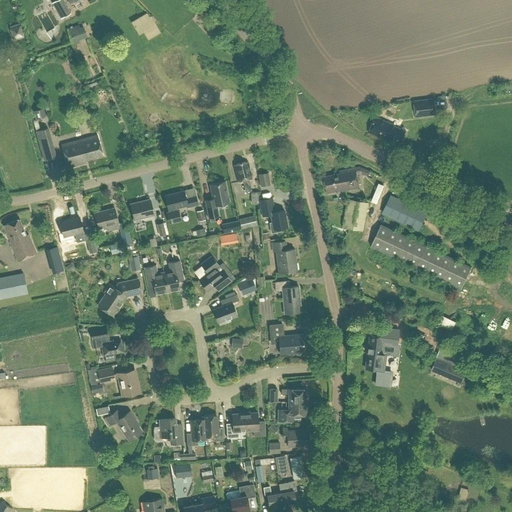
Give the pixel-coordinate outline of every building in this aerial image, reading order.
[(70,13),(63,0),(55,0),(54,1),(63,17),(70,13)] [(83,24),(70,31),(76,43),(90,37),(83,24)] [(436,115),(434,98),(413,101),(416,117),(436,115)] [(46,116),(43,107),(33,110),(35,119),(46,116)] [(379,137),(380,134),(401,143),(406,131),(394,125),(375,116),(368,132),(379,137)] [(56,157),(48,127),(35,131),(43,160),(56,157)] [(67,167),(85,163),(84,160),(103,155),(98,135),(61,144),(67,167)] [(252,179),(248,161),(244,162),(244,161),(234,164),(233,165),(238,182),(243,181),(245,191),(251,190),(248,179),(252,179)] [(339,171),(340,174),(324,177),(327,193),(342,189),(342,191),(359,188),(355,168),(339,171)] [(269,185),(267,172),(257,174),(259,186),(269,185)] [(229,202),(224,181),(210,184),(213,198),(205,200),(209,217),(218,215),(216,204),(229,202)] [(185,198),(184,190),(164,195),(167,210),(168,210),(168,212),(165,212),(168,223),(180,220),(177,208),(186,205),(187,207),(199,204),(196,195),(185,198)] [(428,211),(391,194),(382,213),(419,231),(428,211)] [(369,202),(347,198),(342,227),(364,230),(369,202)] [(260,201),(262,213),(275,211),(273,199),(260,201)] [(153,215),(150,200),(130,205),(134,220),(153,215)] [(118,223),(114,209),(95,214),(99,229),(106,227),(107,231),(119,228),(123,244),(121,245),(123,252),(134,249),(133,242),(130,243),(125,221),(118,223)] [(205,219),(202,210),(196,211),(198,221),(205,219)] [(287,226),(284,210),(271,212),(274,228),(287,226)] [(257,226),(255,215),(238,219),(241,229),(257,226)] [(82,230),(79,217),(60,222),(64,238),(75,235),(76,242),(85,240),(85,241),(86,241),(89,253),(96,252),(90,228),(82,230)] [(25,234),(18,218),(3,225),(10,241),(9,242),(17,261),(36,253),(28,235),(25,234)] [(159,236),(166,234),(163,222),(157,224),(159,236)] [(471,266),(381,224),(371,246),(461,288),(471,266)] [(286,249),(285,239),(273,241),(274,251),(277,251),(279,271),(297,269),(295,248),(286,249)] [(64,270),(57,246),(48,248),(55,272),(64,270)] [(140,269),(138,256),(129,257),(131,270),(140,269)] [(207,290),(220,280),(224,285),(230,280),(219,264),(218,264),(213,258),(209,257),(203,262),(202,266),(207,273),(198,279),(207,290)] [(164,273),(168,291),(180,289),(179,281),(185,279),(181,261),(169,263),(171,272),(164,273)] [(168,291),(164,273),(158,274),(157,265),(145,268),(149,286),(155,285),(157,293),(168,291)] [(0,298),(26,293),(22,273),(0,277),(0,298)] [(142,293),(139,278),(119,282),(116,287),(110,285),(105,293),(106,294),(99,305),(114,315),(119,308),(120,309),(126,301),(124,300),(127,296),(142,293)] [(275,291),(282,290),(284,313),(300,312),(298,286),(289,286),(289,280),(274,282),(275,291)] [(256,283),(240,289),(243,295),(258,289),(256,283)] [(239,299),(237,293),(222,298),(225,305),(213,309),(218,322),(237,314),(232,302),(239,299)] [(441,315),(439,324),(455,327),(457,319),(441,315)] [(283,336),(281,323),(270,324),(272,342),(280,341),(281,354),(304,352),(303,334),(283,336)] [(398,329),(376,326),(375,335),(369,334),(365,369),(376,371),(374,384),(387,386),(389,372),(383,371),(385,354),(381,354),(382,342),(396,344),(398,329)] [(109,338),(107,327),(91,330),(95,348),(101,347),(101,349),(103,349),(104,355),(107,355),(108,362),(117,361),(115,355),(126,353),(124,344),(122,345),(121,340),(113,342),(112,337),(109,338)] [(468,370),(436,357),(431,370),(463,383),(468,370)] [(140,391),(137,381),(136,381),(133,370),(114,374),(112,367),(98,370),(100,382),(120,378),(124,395),(140,391)] [(481,379),(485,372),(475,368),(472,375),(481,379)] [(277,401),(277,388),(269,388),(269,401),(277,401)] [(288,401),(308,401),(308,396),(306,396),(307,389),(281,388),(281,394),(288,394),(288,401)] [(288,401),(288,409),(281,409),(281,420),(293,420),(293,414),(306,415),(306,407),(308,407),(308,401),(288,401)] [(109,412),(108,405),(96,408),(97,414),(109,412)] [(122,417),(118,410),(107,418),(112,425),(117,421),(130,440),(143,431),(136,420),(137,419),(131,411),(122,417)] [(245,413),(246,430),(254,430),(254,436),(265,435),(264,421),(258,422),(258,412),(245,413)] [(246,430),(245,413),(232,414),(232,424),(226,424),(227,438),(239,437),(239,431),(246,430)] [(204,415),(203,415),(203,419),(191,419),(192,433),(186,433),(187,445),(197,444),(197,440),(205,439),(205,436),(204,415)] [(204,415),(205,436),(213,436),(213,441),(223,440),(223,428),(216,428),(215,415),(204,415)] [(176,424),(175,418),(160,419),(161,427),(156,427),(155,430),(156,440),(157,441),(162,440),(163,439),(163,437),(170,437),(171,444),(183,443),(182,423),(176,424)] [(272,423),(267,428),(273,433),(278,429),(272,423)] [(288,428),(288,427),(283,427),(283,438),(287,438),(288,445),(308,444),(307,435),(309,435),(309,429),(307,429),(307,428),(288,428)] [(279,453),(279,442),(268,442),(269,453),(279,453)] [(303,476),(300,456),(289,458),(293,478),(303,476)] [(264,481),(261,464),(255,465),(257,482),(264,481)] [(158,477),(157,468),(146,468),(146,478),(158,477)] [(279,492),(281,503),(288,502),(289,505),(296,504),(294,491),(296,490),(294,481),(278,484),(280,492),(279,492)] [(255,494),(252,482),(239,485),(241,495),(231,497),(233,510),(249,508),(247,495),(255,494)] [(263,487),(264,495),(266,495),(268,505),(281,503),(279,492),(271,494),(270,486),(263,487)] [(164,511),(162,496),(141,500),(143,511),(164,511)] [(216,505),(214,496),(202,498),(202,502),(184,505),(185,511),(204,511),(204,507),(216,505)] [(8,511),(11,507),(1,501),(0,501),(0,511),(8,511)]
